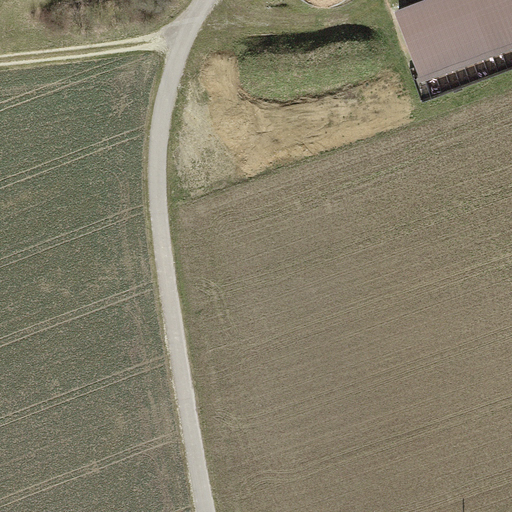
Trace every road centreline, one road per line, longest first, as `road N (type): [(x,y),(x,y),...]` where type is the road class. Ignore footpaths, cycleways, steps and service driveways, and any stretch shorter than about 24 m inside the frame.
road 1 (unclassified): [(211,511),(162,251),(159,159),(166,106),(211,0)]
road 2 (track): [(0,54),(196,23)]
